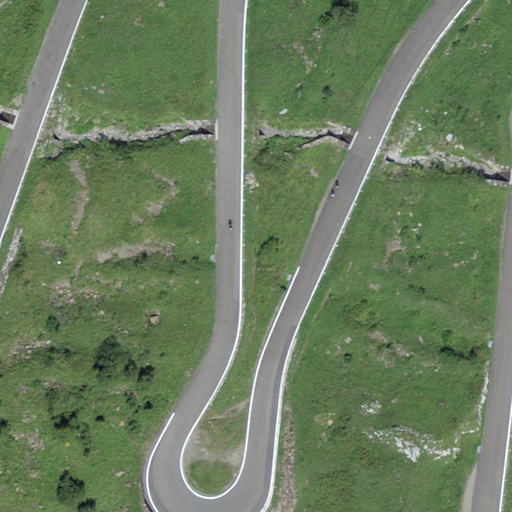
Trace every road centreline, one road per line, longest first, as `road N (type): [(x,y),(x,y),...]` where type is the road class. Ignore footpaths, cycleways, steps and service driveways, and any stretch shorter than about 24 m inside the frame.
road 1 (primary): [(455,0),(401,71),(280,333),(253,478),(228,511)]
road 2 (primary): [(194,511),(173,497),(164,473),(224,336),(232,0)]
road 3 (primary): [(486,511),(511,284)]
road 4 (primary): [(74,0),(0,204)]
